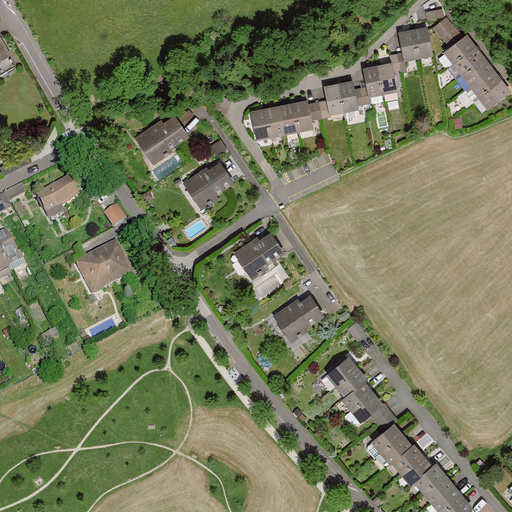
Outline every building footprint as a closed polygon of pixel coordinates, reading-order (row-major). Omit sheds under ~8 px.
[(427,12),(429,20),(443,17),(441,9),(427,12)] [(443,36),(455,28),(447,18),(434,28),(442,38),(443,36)] [(414,29),(419,56),(434,53),(429,26),(414,29)] [(455,28),(443,36),(452,47),(464,38),(456,27),(455,28)] [(419,56),(414,29),(399,31),(403,51),(404,59),(419,56)] [(464,38),(452,47),(447,51),(456,62),(477,46),(468,35),(464,38)] [(0,76),(15,68),(9,58),(10,57),(0,38),(0,76)] [(477,46),(456,62),(464,74),(485,58),(477,46)] [(404,59),(403,51),(392,53),(394,63),(378,66),(383,92),(398,89),(394,70),(406,68),(404,59)] [(485,58),(464,74),(473,85),(494,69),(485,58)] [(383,92),(378,66),(364,68),(367,86),(361,87),(365,103),(370,102),(369,95),(383,92)] [(494,69),(473,85),(482,96),(503,80),(494,69)] [(365,103),(361,87),(355,88),(354,80),(339,83),(344,109),(359,106),(359,104),(365,103)] [(503,80),(482,96),(490,108),(511,92),(503,80)] [(344,109),(339,83),(324,86),(327,99),(318,101),(321,116),(330,114),(329,112),(344,109)] [(321,116),(318,101),(308,103),(308,100),(293,103),(299,129),(313,126),(312,118),(321,116)] [(299,129),(293,103),(279,106),(285,132),(299,129)] [(285,132),(279,106),(265,108),(271,135),(285,132)] [(184,122),(195,115),(190,108),(179,115),(184,122)] [(271,135),(265,108),(251,111),(257,137),(271,135)] [(161,120),(136,137),(153,163),(172,151),(170,148),(188,135),(183,128),(175,116),(164,124),(161,120)] [(206,168),(184,183),(201,209),(217,198),(215,195),(233,183),(220,163),(208,171),(206,168)] [(67,178),(34,195),(48,220),(63,212),(60,207),(78,198),(67,178)] [(21,184),(4,193),(8,201),(25,192),(21,184)] [(0,211),(9,207),(3,195),(0,196),(0,211)] [(127,219),(119,206),(106,214),(114,227),(127,219)] [(0,253),(7,268),(10,272),(25,264),(19,253),(17,254),(5,230),(0,232),(0,253)] [(257,238),(235,253),(253,279),(268,269),(266,266),(281,256),(284,253),(271,234),(260,241),(257,238)] [(96,254),(112,283),(132,273),(116,243),(96,254)] [(112,283),(96,254),(76,264),(92,294),(112,283)] [(308,271),(302,261),(291,268),(298,278),(308,271)] [(298,300),(274,316),(292,342),(307,332),(306,329),(324,317),(311,297),(300,304),(298,300)] [(366,333),(357,322),(349,329),(358,340),(362,336),(366,333)] [(338,386),(357,370),(348,358),(329,374),(329,375),(337,385),(338,386)] [(357,370),(338,386),(347,396),(363,383),(366,381),(357,370)] [(337,385),(329,375),(323,381),(330,390),(337,385)] [(372,394),(363,383),(347,396),(344,399),(353,410),(372,394)] [(382,405),(372,394),(353,410),(361,420),(362,421),(370,415),(382,405)] [(385,432),(393,425),(399,420),(384,403),(382,405),(370,415),(378,423),(385,432)] [(361,420),(353,410),(346,416),(352,424),(355,425),(361,420)] [(402,436),(393,425),(385,432),(374,441),(375,442),(383,452),(402,436)] [(411,447),(402,436),(383,452),(391,462),(392,463),(394,462),(411,447)] [(377,457),(383,452),(375,442),(369,447),(368,450),(375,459),(377,457)] [(411,447),(394,462),(403,473),(422,457),(413,446),(411,447)] [(383,452),(377,457),(384,465),(387,466),(391,462),(383,452)] [(431,468),(422,457),(403,473),(412,484),(416,481),(431,468)] [(435,465),(431,468),(416,481),(425,492),(444,476),(435,465)] [(453,487),(444,476),(425,492),(434,503),(453,487)] [(445,511),(462,498),(453,487),(434,503),(441,511),(445,511)] [(462,498),(445,511),(468,511),(470,511),(472,509),(462,498)] [(441,511),(434,503),(428,509),(430,511),(441,511)]
